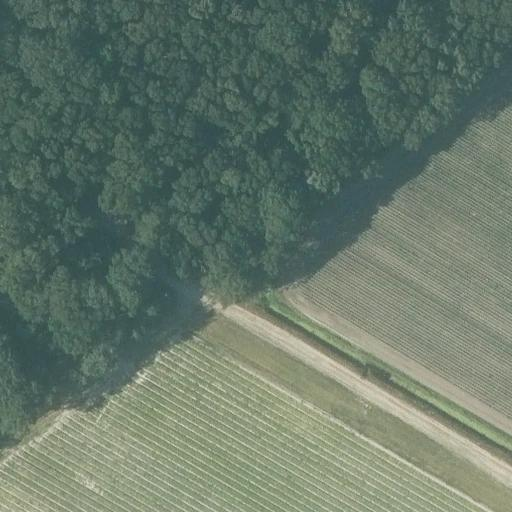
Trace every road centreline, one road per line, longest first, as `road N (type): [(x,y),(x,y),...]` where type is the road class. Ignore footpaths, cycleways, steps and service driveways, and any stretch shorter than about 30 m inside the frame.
road 1 (track): [(511,479),(247,319),(190,301),(95,207)]
road 2 (unclassified): [(0,283),(369,0)]
